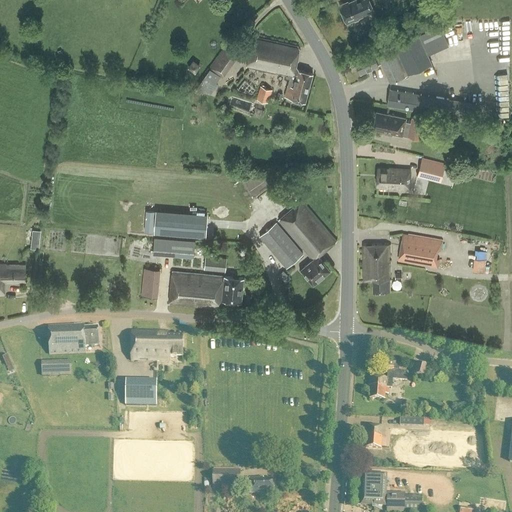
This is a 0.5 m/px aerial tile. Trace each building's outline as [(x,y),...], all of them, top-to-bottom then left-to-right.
[(354,0),(348,3),(348,2),(340,5),(347,23),(355,20),(356,21),(359,20),(359,18),(363,16),(365,17),(375,13),(370,1),(372,0),(354,0)] [(377,53),(382,63),(390,83),(409,75),(433,65),(418,35),(377,53)] [(301,71),(298,71),(297,68),(296,66),(300,49),(299,46),(254,37),(247,67),(287,77),(286,79),(288,80),(287,86),(286,86),(283,97),(284,97),(304,103),(312,74),(301,71)] [(228,46),(210,69),(221,77),(222,78),(240,55),(228,46)] [(382,63),(377,53),(374,54),(373,53),(355,60),(361,73),(379,65),(378,64),(382,63)] [(221,77),(210,69),(196,88),(204,94),(206,91),(211,95),(218,85),(216,83),(221,77)] [(262,85),(262,87),(260,86),(257,99),(268,103),(272,90),(265,88),(266,86),(262,85)] [(477,104),(449,99),(390,89),(387,105),(474,119),(477,104)] [(425,120),(413,117),(411,123),(406,122),(406,119),(385,114),(385,115),(377,113),(373,129),(380,130),(380,131),(403,136),(403,135),(421,139),(425,120)] [(445,165),(422,159),(418,175),(440,181),(445,165)] [(411,190),(411,169),(390,168),(390,169),(378,169),(378,179),(376,180),(376,184),(378,185),(395,187),(395,189),(411,190)] [(301,200),(278,219),(313,260),(301,270),(314,284),(330,270),(318,256),(336,241),(301,200)] [(145,231),(154,232),(155,211),(147,210),(146,221),(143,221),(142,227),(146,227),(145,231)] [(155,228),(155,233),(205,236),(205,232),(207,216),(156,212),(155,228)] [(277,221),(259,237),(286,269),(305,253),(277,221)] [(403,233),(398,261),(429,267),(429,268),(437,270),(439,259),(435,258),(436,250),(441,251),(443,241),(403,233)] [(194,257),(195,240),(154,237),(153,254),(194,257)] [(389,289),(389,279),(389,245),(364,245),(364,280),(373,280),(373,289),(389,289)] [(478,249),(477,257),(488,258),(489,250),(478,249)] [(225,272),(226,258),(206,256),(204,269),(225,272)] [(475,271),(488,271),(489,259),(475,258),(475,271)] [(6,265),(0,264),(0,294),(5,295),(5,281),(26,281),(26,265),(6,265)] [(141,295),(157,298),(160,270),(145,268),(141,295)] [(222,308),(222,300),(242,303),(244,278),(224,276),(173,271),(170,303),(222,308)] [(98,329),(84,329),(84,327),(49,328),(50,356),(86,354),(85,348),(99,347),(98,329)] [(168,334),(132,333),(131,362),(169,363),(170,358),(182,358),(182,338),(168,337),(168,334)] [(8,357),(2,359),(9,375),(15,373),(8,357)] [(71,377),(70,361),(41,363),(42,378),(71,377)] [(390,362),(389,380),(394,380),(408,381),(408,373),(400,373),(401,363),(390,362)] [(417,365),(413,377),(428,381),(431,369),(417,365)] [(393,390),(394,380),(389,380),(371,379),(370,388),(372,388),(371,400),(386,401),(386,396),(389,396),(390,390),(393,390)] [(157,383),(126,383),(126,407),(156,408),(157,383)] [(400,420),(400,427),(424,428),(424,420),(400,420)] [(386,438),(386,429),(367,427),(366,436),(368,436),(367,448),(382,449),(383,438),(386,438)] [(212,488),(241,488),(240,472),(212,472),(212,488)] [(362,491),(359,491),(359,496),(362,497),(362,506),(387,507),(386,511),(421,511),(422,498),(397,497),(397,494),(385,494),(386,477),(363,476),(362,491)] [(274,494),(273,480),(263,481),(263,479),(249,480),(250,495),(274,494)]
